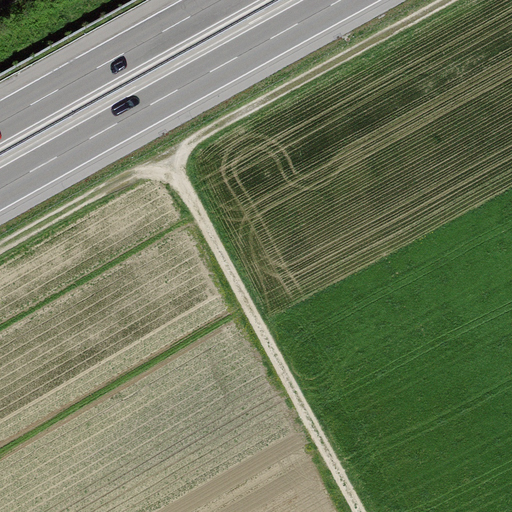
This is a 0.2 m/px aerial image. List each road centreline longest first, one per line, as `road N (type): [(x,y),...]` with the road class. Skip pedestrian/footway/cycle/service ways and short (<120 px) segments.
road 1 (track): [(0,247),(448,0)]
road 2 (track): [(167,154),(359,511)]
road 3 (motorway): [(0,188),(340,0)]
road 4 (motorway): [(219,0),(0,122)]
